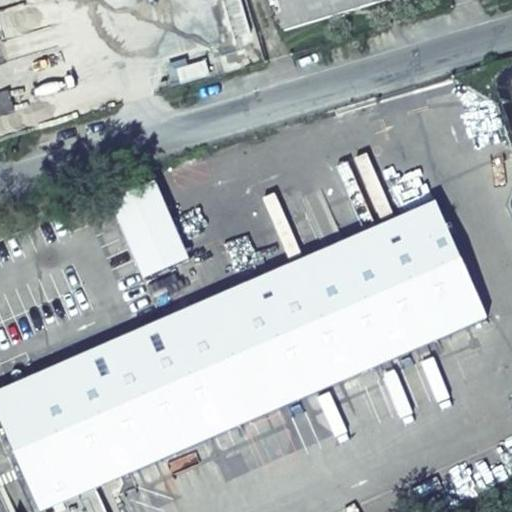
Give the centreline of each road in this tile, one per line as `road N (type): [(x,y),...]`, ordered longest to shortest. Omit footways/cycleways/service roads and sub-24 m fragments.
road 1 (unknown): [(511,213),(495,187),(461,163),(379,156),(158,227),(1,324)]
road 2 (residential): [(0,179),(511,31)]
road 3 (unknown): [(336,511),(511,399)]
